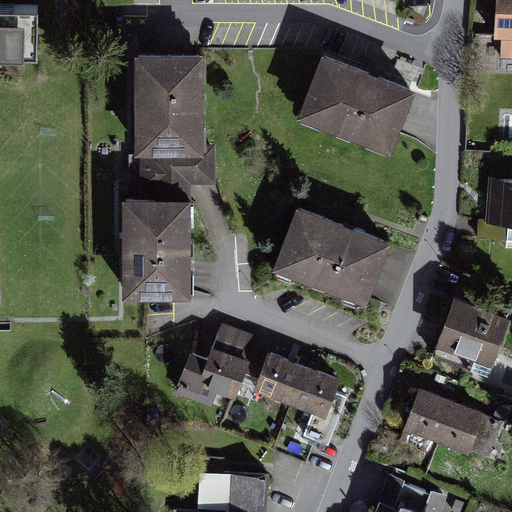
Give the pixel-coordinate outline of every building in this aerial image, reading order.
[(511,0),(479,0),(479,39),(495,39),(495,62),(511,62),(511,0)] [(0,50),(25,50),(24,6),(0,6),(0,50)] [(312,48),(288,111),(381,145),(405,82),(312,48)] [(204,57),(135,57),(135,156),(140,156),(202,155),(202,144),(204,57)] [(202,155),(140,156),(141,199),(190,199),(190,182),(216,182),(215,143),(202,144),(202,155)] [(511,175),(485,174),(483,221),(511,222),(511,175)] [(141,199),(123,200),(123,301),(191,300),(190,199),(141,199)] [(285,200),(262,261),(356,297),(380,235),(285,200)] [(504,315),(446,293),(429,341),(487,362),(504,315)] [(236,380),(245,357),(205,342),(201,353),(184,347),(174,374),(197,383),(199,378),(232,391),(236,380)] [(319,411),(333,377),(249,345),(245,357),(236,380),(319,411)] [(478,409),(412,385),(397,424),(463,449),(478,409)] [(264,511),(266,474),(195,471),(192,511),(264,511)] [(402,479),(388,474),(378,499),(374,497),(368,511),(443,511),(450,496),(429,488),(427,494),(400,484),(402,479)]
